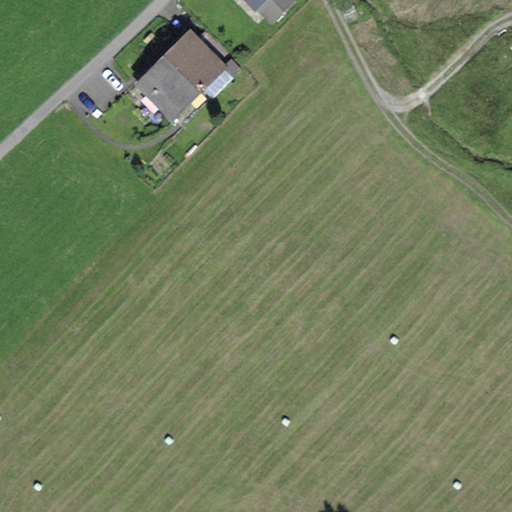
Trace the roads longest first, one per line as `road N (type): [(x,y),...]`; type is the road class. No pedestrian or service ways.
road 1 (track): [(511,24),(492,28),(422,97),(393,105),(368,82),(331,0)]
road 2 (track): [(0,153),(160,0)]
